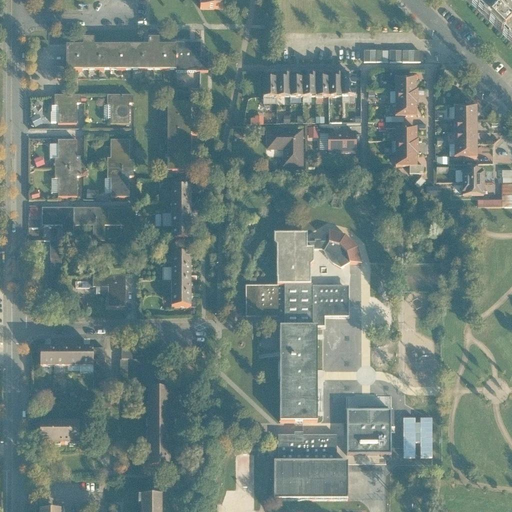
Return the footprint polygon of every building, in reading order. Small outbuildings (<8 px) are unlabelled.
[(203,0),(204,10),(227,10),(226,0),(203,0)] [(466,0),(511,44),(511,11),(500,0),(466,0)] [(85,47),(68,47),(67,72),(122,72),(122,47),(95,47),(95,40),(84,40),(85,47)] [(150,47),(122,47),(122,72),(178,72),(178,47),(161,47),(161,40),(150,40),(150,47)] [(202,45),(178,44),(178,47),(178,72),(178,74),(210,73),(209,60),(201,60),(202,45)] [(420,63),(420,53),(364,53),(364,64),(420,63)] [(262,100),(276,100),(276,81),(270,81),(270,77),(262,77),(262,100)] [(276,81),(276,100),(289,100),(289,77),(282,77),(282,81),(276,81)] [(289,100),(302,100),(302,81),(296,81),(296,77),(289,77),(289,100)] [(308,81),(302,81),(302,100),(316,100),(316,77),(308,77),(308,81)] [(329,100),(329,81),(323,81),(323,77),(316,77),(316,100),(329,100)] [(342,100),(341,77),(334,77),(334,81),(329,81),(329,100),(342,100)] [(355,100),(355,81),(348,81),(348,77),(341,77),(342,100),(355,100)] [(417,93),(417,80),(395,80),(395,94),(417,93)] [(418,93),(417,93),(395,94),(395,107),(417,107),(418,107),(418,93)] [(82,97),(55,97),(55,108),(58,108),(58,126),(77,126),(77,106),(81,106),(82,97)] [(134,98),(109,98),(109,108),(104,107),(104,122),(111,123),(111,126),(131,127),(130,106),(134,105),(134,98)] [(193,106),(170,106),(170,140),(170,175),(193,174),(193,137),(200,137),(200,126),(193,126),(193,106)] [(417,120),(417,107),(395,107),(395,120),(417,120)] [(478,109),(454,109),(454,122),(478,122),(478,109)] [(251,126),(263,125),(263,117),(251,118),(251,126)] [(478,122),(454,122),(454,135),(478,134),(478,122)] [(328,135),(333,135),(333,128),(319,128),(319,136),(328,136),(328,135)] [(417,144),(417,131),(395,131),(396,144),(417,144)] [(302,132),(266,132),(265,153),(282,153),(282,170),(303,170),(302,132)] [(478,134),(454,135),(454,148),(478,147),(478,134)] [(356,156),(356,135),(333,135),(328,135),(328,136),(328,156),(356,156)] [(78,142),(59,142),(58,161),(55,161),(55,171),(82,171),(82,163),(78,163),(78,142)] [(130,163),(130,142),(111,142),(111,161),(108,161),(108,171),(134,171),(134,163),(130,163)] [(417,156),(417,144),(396,144),(396,156),(417,156)] [(478,147),(454,148),(455,162),(478,161),(478,147)] [(417,170),(417,156),(396,156),(396,170),(417,170)] [(436,175),(449,175),(448,158),(436,158),(436,175)] [(82,171),(55,171),(55,181),(58,181),(58,199),(78,199),(78,179),(82,179),(82,171)] [(134,171),(108,171),(108,181),(111,182),(111,199),(130,200),(130,179),(134,179),(134,171)] [(511,172),(502,173),(502,183),(511,183),(511,172)] [(462,173),(462,186),(485,186),(485,173),(462,173)] [(511,207),(511,184),(502,185),(502,201),(477,201),(477,208),(511,207)] [(485,186),(462,186),(462,199),(485,199),(485,186)] [(438,188),(426,188),(426,197),(438,197),(438,188)] [(191,190),(172,190),(172,203),(191,203),(191,190)] [(39,198),(37,191),(31,192),(32,199),(39,198)] [(172,203),(172,216),(191,216),(191,203),(172,203)] [(74,211),(42,210),(42,228),(62,228),(62,243),(74,244),(74,228),(74,211)] [(105,211),(74,211),(74,228),(94,228),(94,244),(105,244),(105,228),(105,211)] [(105,211),(105,228),(125,228),(125,244),(137,244),(136,211),(105,211)] [(172,216),(163,216),(163,229),(172,229),(191,229),(191,216),(172,216)] [(191,229),(172,229),(172,242),(192,242),(191,229)] [(307,239),(274,239),(274,249),(275,251),(276,289),(245,290),(245,320),(277,320),(277,331),(279,331),(279,428),(317,429),(317,331),(325,331),(326,321),(350,320),(349,267),(362,267),(357,250),(345,238),(329,234),(329,245),(321,245),(321,243),(314,243),(314,245),(307,245),(307,239)] [(62,243),(50,243),(50,311),(61,311),(62,243)] [(108,259),(108,278),(126,278),(126,247),(93,247),(93,259),(108,259)] [(172,257),(172,271),(192,271),(192,257),(172,257)] [(172,271),(172,284),(192,284),(192,271),(172,271)] [(126,310),(126,278),(108,278),(93,279),(93,290),(109,290),(109,310),(126,310)] [(192,284),(172,284),(172,297),(192,296),(192,284)] [(192,296),(172,297),(172,310),(192,309),(192,296)] [(54,350),(41,350),(41,370),(54,370),(54,350)] [(67,350),(54,350),(54,370),(67,370),(67,350)] [(80,350),(67,350),(67,370),(80,370),(80,350)] [(94,350),(80,350),(80,370),(94,370),(94,350)] [(133,352),(123,352),(123,362),(121,363),(122,392),(144,391),(143,363),(132,363),(133,352)] [(148,393),(148,432),(171,432),(172,393),(148,393)] [(392,413),(347,413),(347,430),(348,456),(390,455),(392,455),(392,413)] [(40,424),(40,445),(79,445),(79,424),(40,424)] [(171,432),(148,432),(148,471),(171,471),(171,432)] [(336,439),(278,439),(278,468),(273,468),(273,504),(347,505),(347,468),(336,468),(336,439)] [(161,511),(161,498),(137,498),(137,511),(161,511)]
